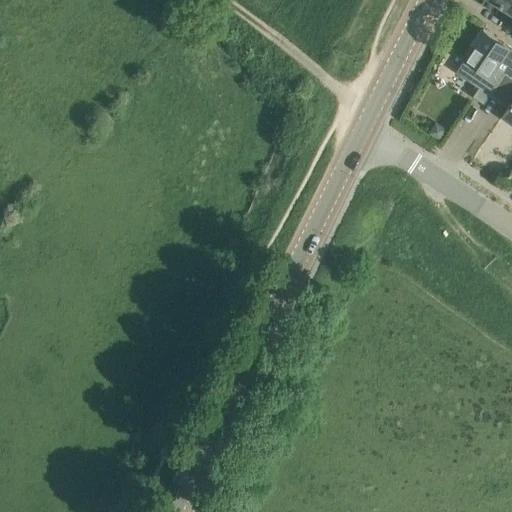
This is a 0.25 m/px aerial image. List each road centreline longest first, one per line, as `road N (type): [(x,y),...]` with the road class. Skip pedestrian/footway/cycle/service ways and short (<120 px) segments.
road 1 (tertiary): [(173,511),(361,133)]
road 2 (residential): [(511,230),(361,133)]
road 3 (track): [(226,0),(348,100)]
road 4 (tertiary): [(361,133),(428,0)]
